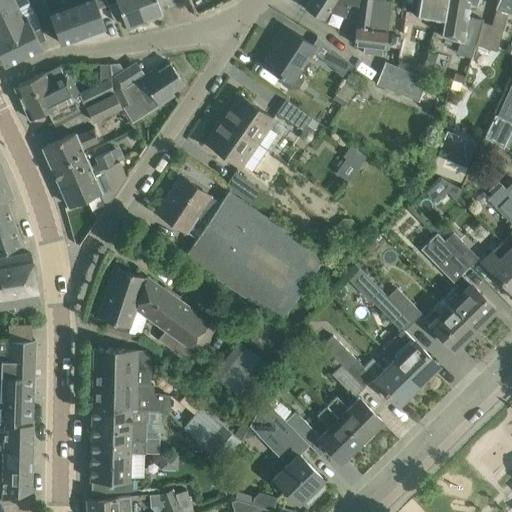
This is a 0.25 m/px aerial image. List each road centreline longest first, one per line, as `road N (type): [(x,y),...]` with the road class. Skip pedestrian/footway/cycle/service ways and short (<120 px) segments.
road 1 (residential): [(59,304),(251,10)]
road 2 (residential): [(360,511),(511,364)]
road 3 (tertiary): [(59,511),(59,304)]
road 4 (tertiary): [(59,304),(50,235),(0,119)]
road 5 (residential): [(62,53),(187,37),(251,10)]
